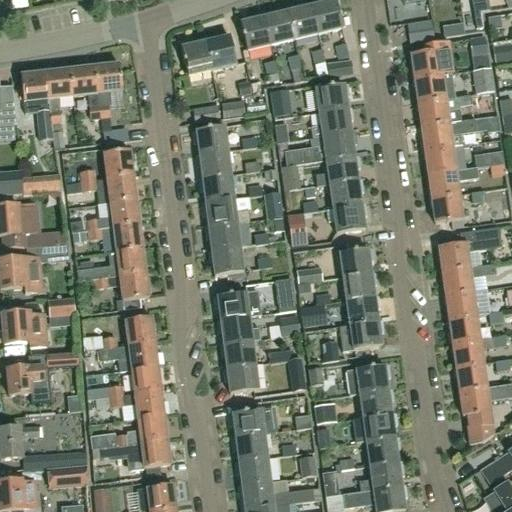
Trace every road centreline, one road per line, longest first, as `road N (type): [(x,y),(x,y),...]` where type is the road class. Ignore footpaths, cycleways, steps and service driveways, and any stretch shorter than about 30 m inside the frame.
road 1 (residential): [(367,0),(447,511)]
road 2 (residential): [(210,511),(147,22)]
road 3 (residential): [(0,53),(147,22)]
